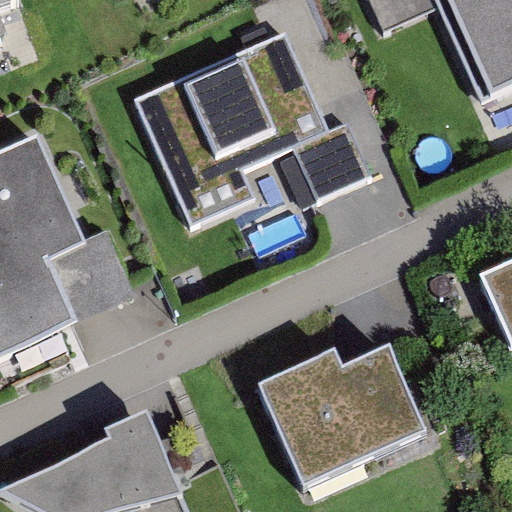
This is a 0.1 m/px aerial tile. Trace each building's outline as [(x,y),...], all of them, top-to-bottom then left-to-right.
[(0,0),(0,32),(53,15),(47,0),(0,0)] [(511,0),(395,0),(403,16),(438,0),(460,0),(505,95),(511,91),(511,0)] [(303,23),(142,92),(199,225),(262,198),(249,169),(302,146),(319,186),(382,159),(357,102),(340,110),(303,23)] [(109,241),(61,127),(0,152),(0,332),(12,359),(101,321),(77,266),(109,241)] [(511,263),(485,275),(511,339),(511,263)] [(453,447),(410,331),(272,383),(316,498),(453,447)] [(111,494),(67,511),(173,511),(152,467),(107,483),(111,494)]
